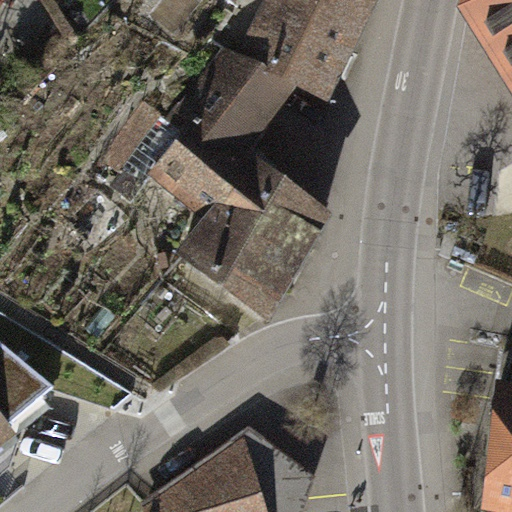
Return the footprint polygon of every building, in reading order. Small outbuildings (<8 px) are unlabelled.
[(236,328),(300,211),(224,170),(271,84),(306,103),(362,0),(232,0),(129,189),(176,215),(142,276),(236,328)] [(511,0),(462,0),(453,53),(511,142),(511,0)] [(0,372),(0,416),(24,395),(0,372)] [(511,511),(511,395),(473,389),(449,511),(511,511)] [(291,511),(301,484),(246,441),(150,509),(150,511),(291,511)]
